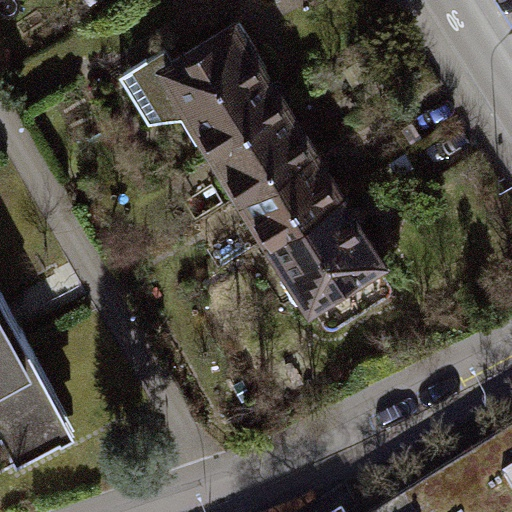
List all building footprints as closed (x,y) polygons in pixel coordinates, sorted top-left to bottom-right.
[(267,65),(237,17),(171,58),(164,46),(120,73),(148,119),(181,111),(194,133),(208,133),(214,144),(283,102),(262,68),(267,65)] [(310,144),(283,102),(214,144),(241,187),(310,144)] [(339,192),(310,144),(241,187),(270,234),(339,192)] [(388,271),(339,192),(270,234),(287,261),(281,275),(296,295),(309,294),(322,316),(329,320),(337,318),(388,286),(390,278),(388,271)] [(0,453),(13,447),(16,453),(62,429),(42,392),(53,387),(0,287),(0,453)] [(511,511),(511,430),(381,511),(511,511)]
